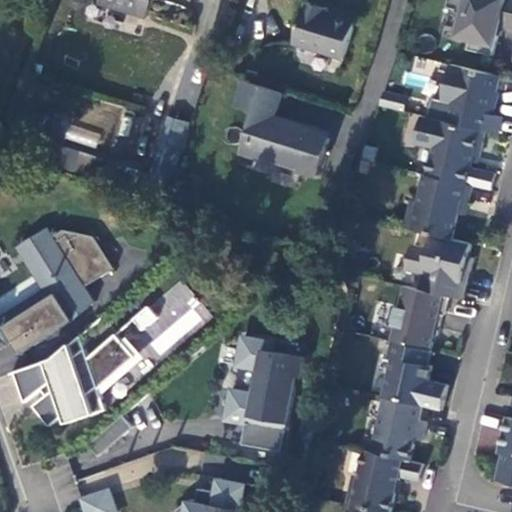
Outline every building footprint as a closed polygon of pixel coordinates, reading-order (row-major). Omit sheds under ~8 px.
[(100,0),(100,2),(148,17),(153,0),(100,0)] [(511,0),(452,0),(451,8),(459,10),(459,13),(465,15),(459,38),(477,42),(475,51),(495,57),(503,26),(511,28),(511,0)] [(330,9),(310,2),(297,43),(345,59),(357,22),(328,13),(330,9)] [(454,65),(445,101),(454,104),(450,122),(480,130),(500,134),(503,118),(494,116),(500,93),(497,92),(501,76),(454,65)] [(277,116),(285,92),(266,86),(253,127),(262,130),(260,136),(257,135),(254,145),(257,146),(254,154),(319,174),(331,137),(290,125),(292,120),(277,116)] [(401,111),(404,96),(387,92),(382,106),(401,111)] [(450,122),(425,116),(419,144),(437,148),(430,176),(474,186),(487,189),(491,173),(466,167),(469,155),(474,157),(480,130),(450,122)] [(165,137),(157,162),(177,168),(185,144),(165,137)] [(422,203),(415,201),(408,228),(435,235),(454,239),(460,214),(463,204),(470,206),(474,186),(430,176),(428,175),(422,203)] [(470,206),(463,204),(460,214),(467,216),(470,206)] [(94,301),(53,230),(29,243),(58,294),(70,315),(94,301)] [(431,250),(415,246),(410,270),(426,274),(422,290),(451,297),(466,300),(470,283),(465,282),(468,271),(473,272),(476,258),(471,257),(474,244),(454,239),(435,235),(431,250)] [(407,286),(402,307),(395,306),(391,325),(398,327),(394,341),(396,342),(433,351),(437,336),(439,337),(443,321),(440,321),(442,314),(447,316),(451,297),(422,290),(407,286)] [(70,315),(58,294),(5,324),(20,350),(73,319),(70,315)] [(136,320),(145,331),(160,318),(151,307),(136,320)] [(69,423),(108,410),(101,389),(138,357),(119,335),(91,358),(83,336),(56,359),(16,373),(27,403),(50,385),(54,391),(35,406),(51,427),(66,415),(69,423)] [(284,452),(299,378),(303,379),(307,358),(275,352),(277,343),(245,337),(239,366),(261,370),(257,394),(233,390),(229,412),(252,416),(251,423),(249,423),(244,444),(284,452)] [(435,367),(431,366),(435,351),(433,351),(396,342),(392,358),(396,359),(387,398),(388,398),(426,407),(435,367)] [(426,407),(388,398),(375,453),(413,462),(418,440),(425,442),(429,423),(422,421),(426,407)] [(124,416),(114,425),(124,437),(134,427),(124,416)] [(511,418),(510,418),(502,454),(506,455),(500,481),(511,483),(511,418)] [(124,437),(114,425),(91,445),(101,456),(124,437)] [(375,453),(368,451),(362,473),(356,477),(350,505),(351,505),(380,511),(394,511),(402,477),(422,482),(426,465),(413,462),(375,453)] [(241,511),(247,484),(219,479),(217,490),(202,488),(200,500),(192,499),(176,511),(241,511)] [(119,511),(112,488),(83,497),(88,511),(119,511)]
